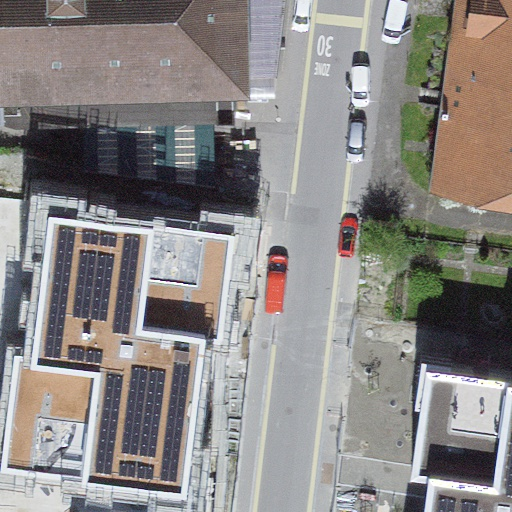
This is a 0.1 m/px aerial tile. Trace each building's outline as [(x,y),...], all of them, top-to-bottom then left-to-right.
[(0,0),(0,82),(249,77),(247,0),(0,0)] [(511,0),(452,0),(429,183),(511,194),(511,0)] [(43,193),(42,202),(38,239),(44,240),(32,344),(14,342),(6,417),(0,415),(0,462),(23,466),(24,459),(162,476),(162,484),(192,487),(197,440),(189,439),(204,327),(218,329),(221,329),(228,262),(237,262),(241,217),(213,213),(212,220),(72,203),(73,196),(43,193)] [(208,511),(212,477),(200,475),(218,329),(204,327),(189,439),(197,440),(192,487),(162,484),(162,476),(24,459),(23,466),(0,462),(0,415),(6,417),(14,342),(32,344),(44,240),(38,239),(42,202),(0,196),(0,511),(208,511)] [(442,398),(422,395),(412,465),(428,467),(421,511),(511,511),(511,369),(449,362),(442,398)]
